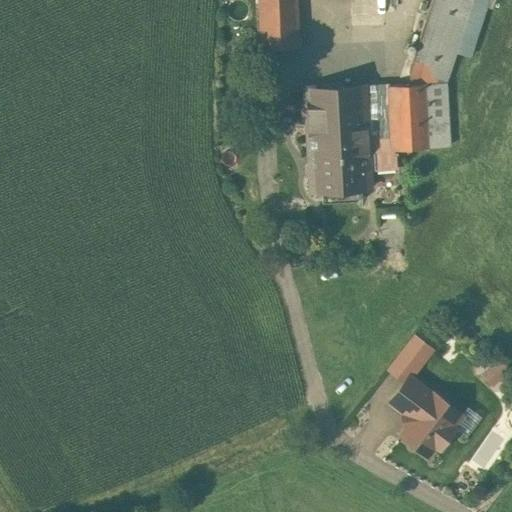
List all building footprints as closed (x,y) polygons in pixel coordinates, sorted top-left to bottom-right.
[(256,0),(258,48),(295,46),(293,0),(256,0)] [(431,0),(407,71),(408,83),(426,83),(428,147),(448,145),(444,78),(453,51),(469,0),(431,0)] [(486,0),(469,0),(453,51),(467,56),(486,0)] [(387,84),(389,123),(389,149),(428,147),(426,83),(408,83),(387,84)] [(387,84),(373,85),(374,98),(365,99),(366,124),(389,123),(387,84)] [(373,85),(302,88),(309,189),(369,187),(367,149),(366,124),(365,99),(374,98),(373,85)] [(389,123),(366,124),(367,149),(389,149),(389,123)] [(431,347),(414,334),(390,365),(407,376),(431,347)] [(511,373),(498,359),(482,375),(496,388),(511,373)] [(430,393),(407,376),(389,401),(408,414),(408,425),(402,434),(427,452),(433,443),(439,448),(453,429),(447,425),(457,411),(446,403),(448,399),(433,388),(430,393)]
